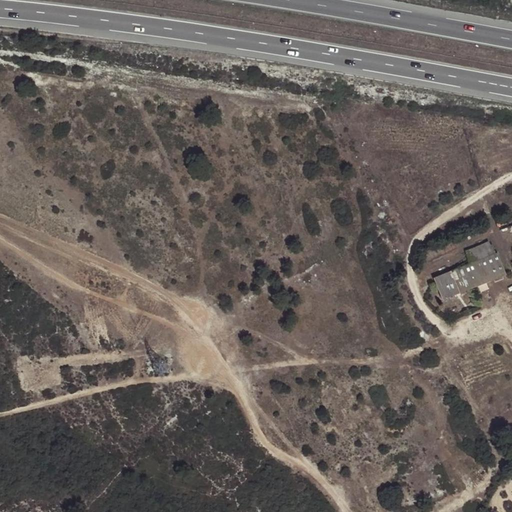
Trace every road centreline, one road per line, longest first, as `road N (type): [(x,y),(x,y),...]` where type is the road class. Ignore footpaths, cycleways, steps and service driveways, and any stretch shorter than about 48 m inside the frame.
road 1 (motorway): [(0,8),(511,86)]
road 2 (track): [(0,223),(178,310),(219,352),(264,439),(315,468),(343,511)]
road 3 (track): [(229,371),(84,391),(0,414)]
road 4 (motorway): [(511,41),(290,0)]
